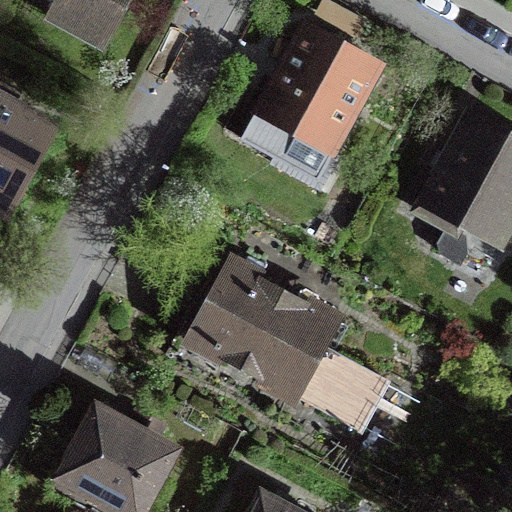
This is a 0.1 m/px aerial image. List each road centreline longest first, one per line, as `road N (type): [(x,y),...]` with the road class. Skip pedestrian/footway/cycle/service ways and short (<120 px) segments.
road 1 (residential): [(0,385),(215,0)]
road 2 (residential): [(511,70),(378,0)]
